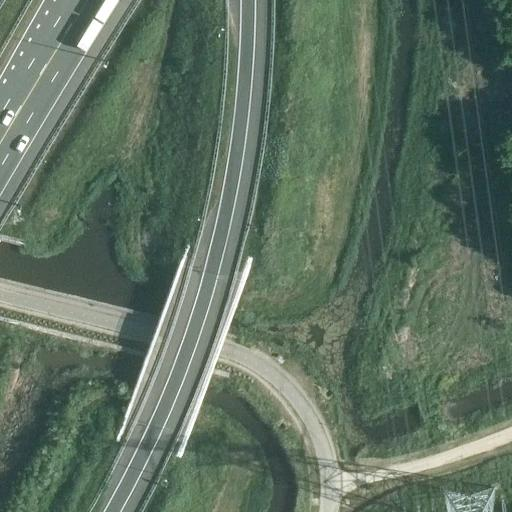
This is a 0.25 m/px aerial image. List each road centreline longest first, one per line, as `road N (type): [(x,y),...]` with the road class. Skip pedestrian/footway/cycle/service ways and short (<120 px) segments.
road 1 (unknown): [(511,454),(368,492),(347,505),(314,503),(304,435),(279,397),(248,372),(0,305)]
road 2 (motorway): [(111,511),(178,378),(217,251),(237,143),(247,0)]
road 3 (motorway): [(0,139),(85,0)]
